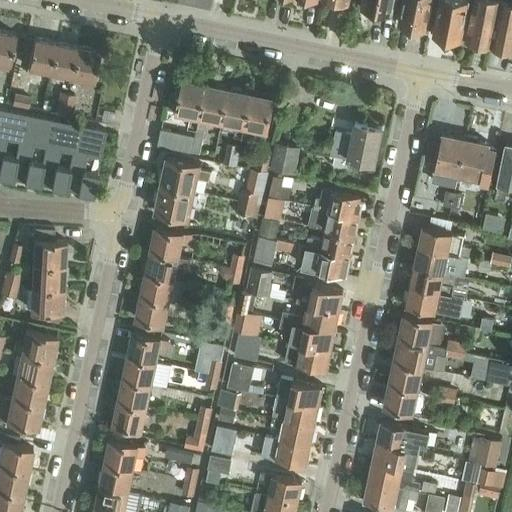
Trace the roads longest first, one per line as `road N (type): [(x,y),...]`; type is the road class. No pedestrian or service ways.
road 1 (residential): [(421,75),(327,511)]
road 2 (residential): [(56,511),(114,214)]
road 3 (residential): [(163,26),(421,75)]
road 4 (residential): [(114,214),(163,26)]
